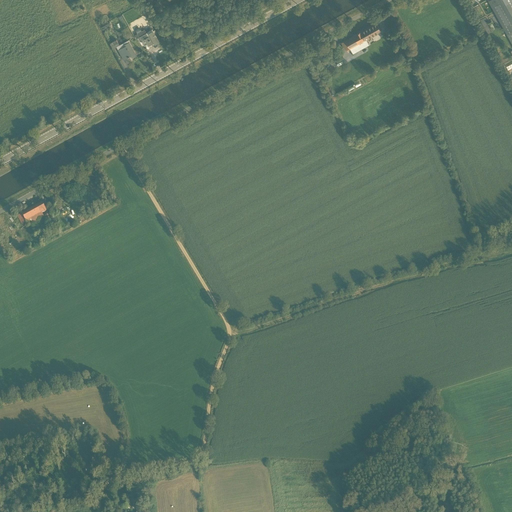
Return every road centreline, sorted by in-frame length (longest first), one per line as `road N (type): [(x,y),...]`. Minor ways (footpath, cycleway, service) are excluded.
road 1 (track): [(120,145),(229,338),(198,457),(115,477),(101,489),(98,511)]
road 2 (unclassified): [(0,212),(386,0)]
road 3 (secondary): [(0,162),(296,0)]
road 4 (track): [(229,333),(511,248)]
